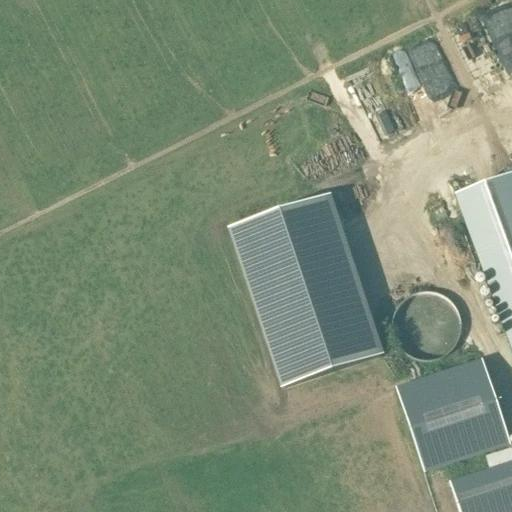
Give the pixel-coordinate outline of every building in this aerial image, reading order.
[(396,90),(406,85),(391,54),(380,59),(396,90)] [(486,175),(509,169),(506,158),(484,163),(486,175)] [(511,172),(492,180),(456,193),(511,346),(511,172)] [(220,219),(262,384),(369,357),(328,193),(220,219)] [(429,294),(426,294),(422,294),(418,295),(415,296),(411,297),(408,299),(405,301),(402,303),(399,306),(397,309),(395,312),(394,316),(392,319),(392,323),(391,326),(391,330),(392,334),(392,338),(394,341),(395,345),(397,348),(399,351),(402,353),(405,356),(408,358),(411,360),(415,361),(418,362),(422,363),(426,363),(429,363),(433,362),(437,361),(440,360),(444,358),(447,356),(450,353),(452,351),(454,348),(456,345),(458,341),(459,338),(460,334),(460,330),(460,327),(460,323),(459,319),(458,316),(456,312),(454,309),(452,306),(450,303),(447,301),(444,299),(440,297),(437,296),(433,295),(429,294)] [(510,446),(482,361),(395,389),(424,475),(510,446)] [(511,511),(511,462),(448,484),(457,511),(511,511)]
